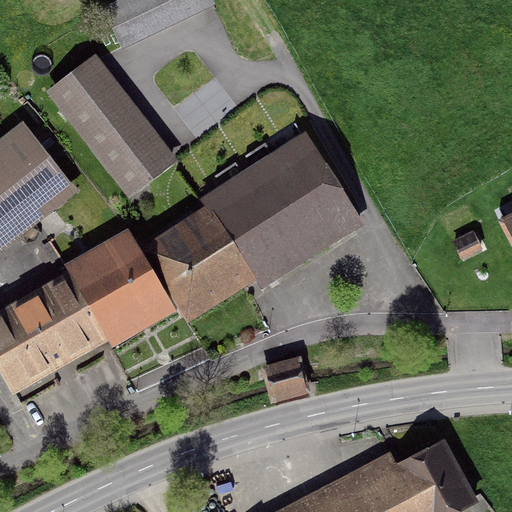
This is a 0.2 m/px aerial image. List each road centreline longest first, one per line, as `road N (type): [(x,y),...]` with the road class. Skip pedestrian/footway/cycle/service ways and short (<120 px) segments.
road 1 (residential): [(484,387),(475,332),(454,324),(346,330),(255,355),(0,470)]
road 2 (secondary): [(53,511),(256,428),(484,387)]
road 3 (track): [(318,111),(245,0)]
